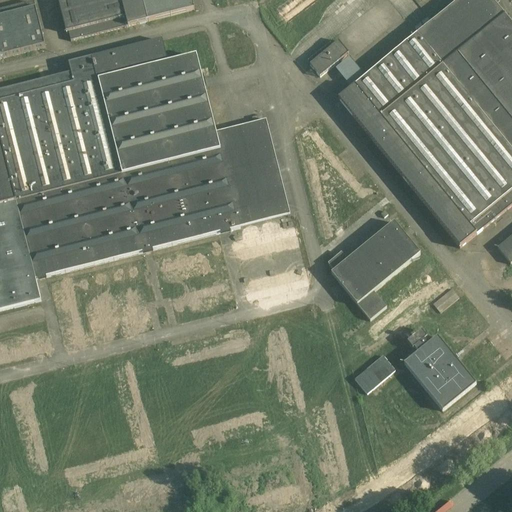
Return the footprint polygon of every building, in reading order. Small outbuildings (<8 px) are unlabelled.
[(58,0),(67,39),(193,12),(190,0),(58,0)] [(0,16),(0,58),(44,49),(35,9),(0,16)] [(35,275),(289,223),(268,121),(213,133),(197,55),(166,61),(162,42),(67,61),(70,76),(0,90),(0,311),(41,303),(35,275)] [(395,222),(346,259),(341,253),(325,265),(356,305),(421,256),(395,222)] [(511,233),(496,246),(509,263),(511,260),(511,233)] [(476,387),(438,336),(430,342),(421,330),(407,341),(416,353),(404,362),(441,412),(476,387)] [(354,379),(366,395),(396,373),(384,356),(354,379)]
